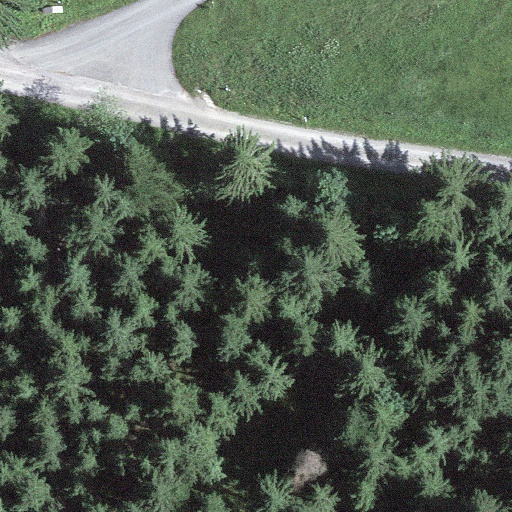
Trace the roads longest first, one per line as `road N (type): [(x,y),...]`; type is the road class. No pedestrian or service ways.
road 1 (track): [(0,83),(511,173)]
road 2 (track): [(0,77),(171,0)]
